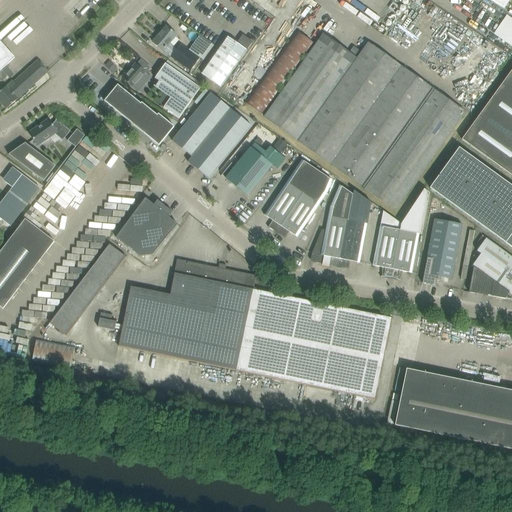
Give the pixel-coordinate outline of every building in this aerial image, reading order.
[(511,46),(511,18),(506,14),(493,34),(511,46)] [(166,26),(152,42),(160,49),(163,51),(171,57),(176,49),(169,44),(176,35),(173,33),(166,26)] [(243,103),(261,115),(313,43),(296,31),(243,103)] [(176,49),(171,57),(190,71),(199,58),(202,60),(213,45),(199,35),(188,50),(180,44),(176,49)] [(264,117),(298,142),(395,211),(465,113),(368,44),(361,53),(357,58),(357,59),(323,35),(264,117)] [(201,73),(221,87),(251,44),(252,42),(246,37),(244,40),(240,38),(241,38),(240,38),(236,43),(227,37),(201,73)] [(0,70),(14,58),(0,41),(0,70)] [(353,47),(349,52),(357,58),(361,53),(353,47)] [(0,91),(0,102),(6,109),(48,71),(42,64),(41,64),(38,60),(7,88),(6,86),(0,91)] [(110,61),(105,66),(112,73),(117,68),(110,61)] [(150,78),(145,73),(148,69),(140,62),(136,65),(135,64),(128,72),(127,71),(122,77),(123,78),(132,87),(139,80),(140,78),(146,83),(150,78)] [(163,108),(179,119),(200,88),(165,64),(154,78),(159,81),(155,87),(154,86),(153,86),(170,98),(163,108)] [(511,69),(491,99),(461,140),(511,176),(511,69)] [(140,104),(117,85),(104,101),(158,146),(174,127),(157,114),(156,115),(141,103),(140,104)] [(172,141),(189,155),(196,147),(198,149),(187,162),(208,179),(251,126),(210,93),(172,141)] [(28,133),(37,146),(54,134),(62,141),(70,131),(55,119),(55,120),(56,120),(52,125),(48,119),(28,133)] [(67,141),(75,147),(84,136),(77,129),(67,141)] [(8,155),(36,176),(43,181),(55,166),(25,143),(8,155)] [(231,163),(223,174),(226,177),(225,178),(247,196),(253,188),(272,165),(277,169),(285,159),(269,147),(265,152),(258,147),(254,143),(250,147),(235,166),(231,163)] [(430,188),(505,243),(511,247),(511,186),(459,148),(430,188)] [(268,227),(276,233),(318,171),(301,160),(264,215),(272,221),(268,227)] [(0,219),(10,226),(39,188),(12,167),(1,181),(11,188),(0,201),(0,219)] [(318,171),(276,233),(284,239),(289,232),(297,238),(298,237),(301,232),(325,196),(332,181),(318,171)] [(311,254),(310,258),(313,262),(322,264),(322,265),(329,267),(329,265),(338,267),(348,221),(353,195),(339,185),(330,207),(325,230),(321,230),(315,246),(311,254)] [(400,230),(390,278),(393,278),(395,279),(398,280),(400,281),(400,280),(399,280),(402,271),(412,273),(419,234),(421,234),(429,194),(424,189),(401,224),(400,230)] [(348,221),(338,267),(348,269),(350,261),(360,263),(371,203),(353,191),(353,195),(348,221)] [(152,255),(177,224),(175,223),(168,218),(172,213),(167,208),(166,208),(165,207),(163,205),(157,200),(154,204),(153,205),(147,200),(145,198),(116,238),(131,250),(140,256),(152,255)] [(0,250),(0,307),(2,309),(53,241),(24,219),(0,250)] [(424,274),(422,283),(436,286),(437,281),(438,281),(439,280),(439,279),(440,278),(440,277),(451,279),(453,269),(459,240),(462,224),(434,219),(431,235),(424,274)] [(387,277),(390,278),(400,230),(380,226),(374,256),(372,266),(382,268),(382,277),(380,277),(381,277),(384,277),(387,277)] [(511,257),(486,239),(482,236),(474,246),(478,249),(477,251),(473,256),(477,259),(472,266),(473,267),(470,283),(469,292),(505,299),(509,293),(511,295),(511,257)] [(125,258),(109,245),(98,259),(115,272),(125,258)] [(256,276),(225,270),(226,266),(219,264),(218,268),(177,260),(169,295),(130,287),(118,346),(375,400),(392,318),(253,289),(256,276)] [(78,320),(62,307),(50,323),(66,336),(78,320)] [(97,327),(114,331),(116,322),(111,321),(112,315),(100,313),(97,327)] [(440,341),(454,344),(467,346),(471,328),(444,323),(440,341)] [(423,326),(422,330),(439,335),(440,331),(423,326)] [(32,361),(71,368),(75,347),(36,338),(32,361)] [(404,379),(394,426),(511,449),(511,390),(499,388),(475,383),(406,369),(404,379)] [(392,412),(393,405),(396,406),(397,401),(391,400),(388,423),(394,424),(396,412),(392,412)]
